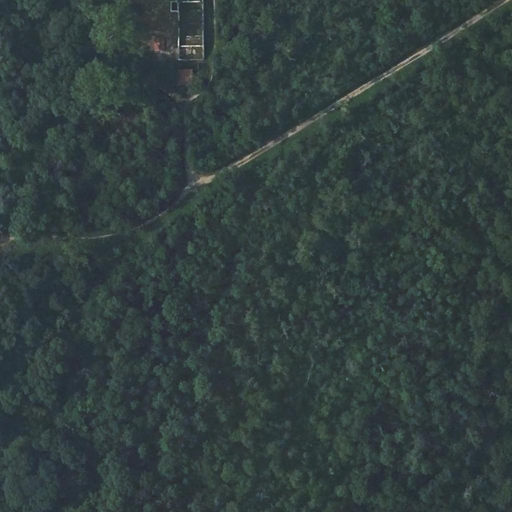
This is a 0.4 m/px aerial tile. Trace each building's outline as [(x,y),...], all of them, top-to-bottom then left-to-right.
[(203,1),(179,1),(179,11),(204,11),(203,1)] [(204,11),(179,11),(179,46),(204,46),(204,11)] [(164,51),(164,38),(155,38),(155,51),(164,51)] [(204,46),(179,46),(179,60),(204,59),(204,46)] [(198,83),(199,82),(199,81),(199,79),(197,77),(196,77),(192,77),(192,71),(179,71),(179,85),(196,84),(198,83)]
